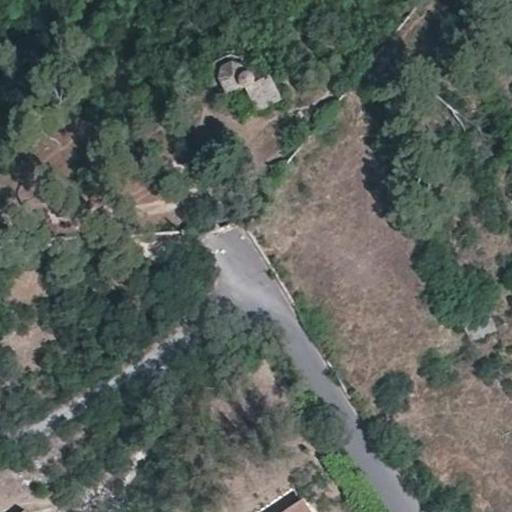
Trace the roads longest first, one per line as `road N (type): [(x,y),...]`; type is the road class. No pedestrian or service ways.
road 1 (residential): [(259,299),(230,308),(73,410),(0,444)]
road 2 (residential): [(409,511),(259,299)]
road 3 (track): [(235,251),(0,255)]
